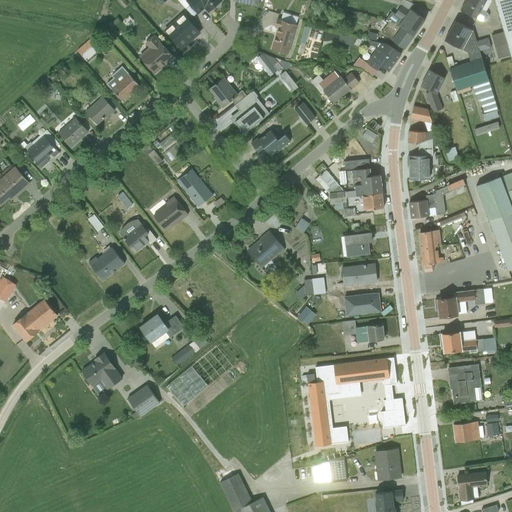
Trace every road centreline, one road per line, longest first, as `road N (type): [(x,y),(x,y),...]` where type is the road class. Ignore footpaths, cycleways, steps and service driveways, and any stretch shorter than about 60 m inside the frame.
road 1 (tertiary): [(433,511),(391,164),(397,105)]
road 2 (residential): [(267,196),(63,347),(0,423)]
road 3 (residential): [(180,92),(160,97),(10,231)]
road 4 (residential): [(397,105),(363,113),(267,196)]
road 5 (unknown): [(39,368),(7,324),(22,297),(45,294),(78,335)]
road 6 (residential): [(267,196),(180,92)]
